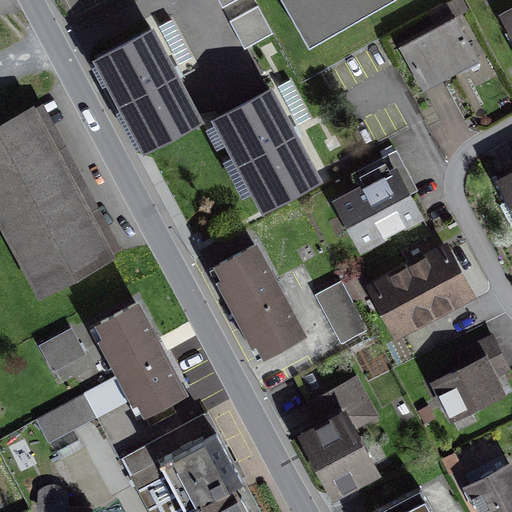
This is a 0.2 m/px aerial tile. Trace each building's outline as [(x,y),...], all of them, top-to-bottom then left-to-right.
[(254,0),(223,0),(243,37),(268,23),(254,0)] [(280,0),(311,53),(401,0),(280,0)] [(462,0),(452,0),(430,12),(438,27),(469,11),(462,0)] [(511,9),(498,17),(511,41),(511,9)] [(424,94),(480,63),(456,20),(398,50),(424,94)] [(145,156),(202,125),(154,35),(97,64),(145,156)] [(215,124),(263,216),(319,184),(273,93),(215,124)] [(44,106),(36,111),(113,256),(122,251),(44,106)] [(34,108),(0,126),(0,228),(40,302),(116,260),(113,256),(36,111),(34,108)] [(357,190),(332,203),(361,256),(425,221),(411,196),(418,191),(397,151),(349,175),(357,190)] [(511,174),(496,183),(511,213),(511,174)] [(366,288),(395,344),(478,300),(447,243),(366,288)] [(257,246),(213,270),(220,282),(215,285),(252,352),(256,350),(264,363),(308,340),(257,246)] [(342,281),(315,295),(341,345),(369,330),(342,281)] [(139,306),(95,329),(102,342),(97,344),(115,378),(128,403),(138,422),(142,419),(144,422),(147,421),(149,426),(177,413),(173,407),(189,398),(139,306)] [(72,328),(38,346),(53,373),(87,356),(72,328)] [(430,384),(451,426),(507,397),(498,378),(511,371),(494,334),(451,355),(459,371),(430,384)] [(379,418),(357,376),(305,403),(317,428),(298,439),(333,505),(382,479),(356,431),(379,418)] [(115,378),(35,421),(49,445),(128,403),(115,378)] [(429,406),(417,412),(425,425),(437,419),(429,406)] [(261,511),(208,413),(122,459),(148,511),(261,511)] [(455,454),(442,460),(450,477),(463,471),(455,454)] [(462,489),(474,511),(511,511),(511,464),(511,463),(462,489)] [(429,511),(420,494),(388,511),(429,511)]
